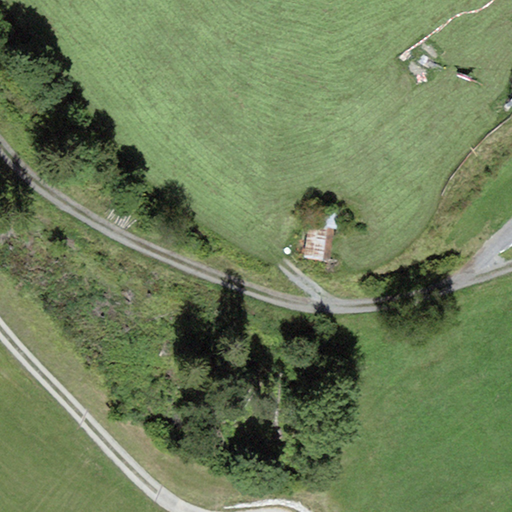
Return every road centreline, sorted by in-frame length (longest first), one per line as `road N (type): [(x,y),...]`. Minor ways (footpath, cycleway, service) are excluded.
road 1 (track): [(0,146),(39,186),(103,227),(294,303),(392,302),(511,265)]
road 2 (track): [(0,328),(122,461),(182,511)]
